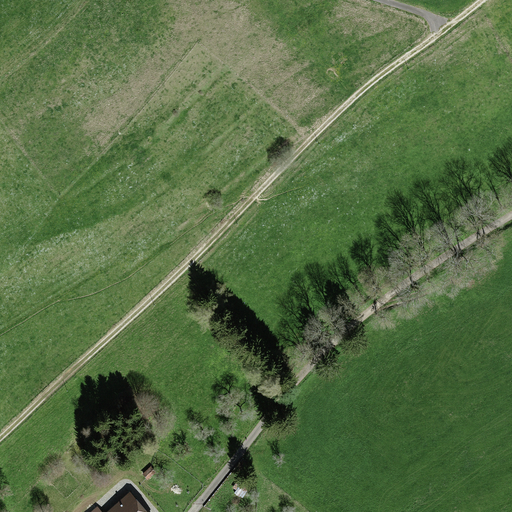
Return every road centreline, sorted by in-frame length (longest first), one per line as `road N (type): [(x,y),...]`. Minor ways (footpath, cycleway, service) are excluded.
road 1 (track): [(0,431),(153,307),(301,156),(485,0)]
road 2 (track): [(511,217),(397,288),(319,352),(192,511)]
